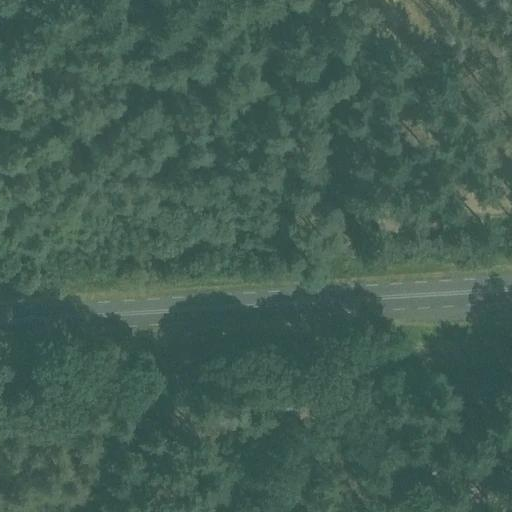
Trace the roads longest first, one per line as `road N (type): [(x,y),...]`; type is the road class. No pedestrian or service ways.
road 1 (unclassified): [(0,386),(403,365)]
road 2 (primary): [(0,323),(402,298)]
